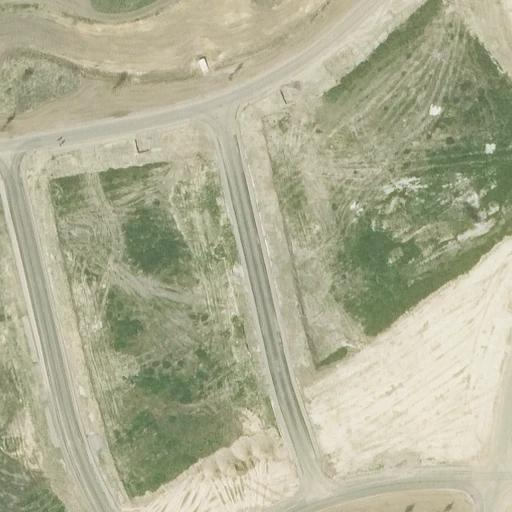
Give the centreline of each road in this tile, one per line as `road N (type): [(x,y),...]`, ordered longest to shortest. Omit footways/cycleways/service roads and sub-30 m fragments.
road 1 (residential): [(322,497),(274,351),(219,104)]
road 2 (residential): [(0,154),(79,451),(105,511)]
road 3 (residential): [(0,154),(219,104)]
road 4 (residential): [(219,104),(298,67),(375,0)]
road 5 (residential): [(322,497),(501,478)]
